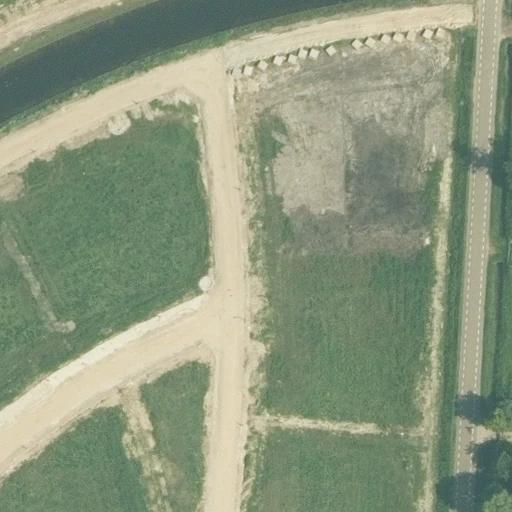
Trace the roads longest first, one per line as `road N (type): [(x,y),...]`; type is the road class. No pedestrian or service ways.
road 1 (unclassified): [(458,511),(488,13)]
road 2 (residential): [(211,69),(299,43),(488,13)]
road 3 (residential): [(0,447),(46,408),(152,346),(227,316)]
road 4 (residential): [(211,69),(227,316)]
road 5 (residential): [(0,158),(81,116),(211,69)]
road 6 (residential): [(227,316),(215,511)]
